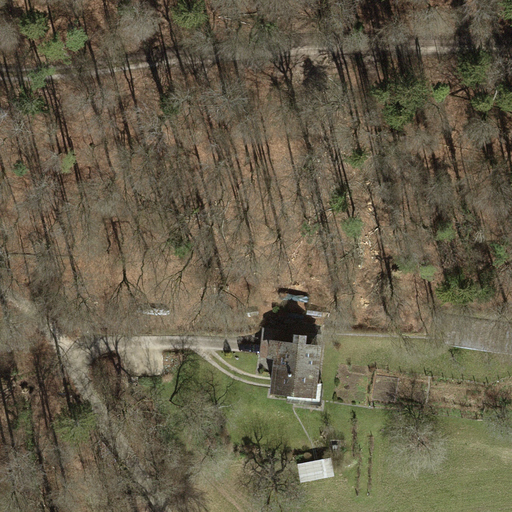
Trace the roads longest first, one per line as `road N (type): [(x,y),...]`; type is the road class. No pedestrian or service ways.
road 1 (track): [(0,73),(299,44),(511,40)]
road 2 (track): [(251,336),(79,336),(63,354)]
road 3 (track): [(63,354),(160,511)]
